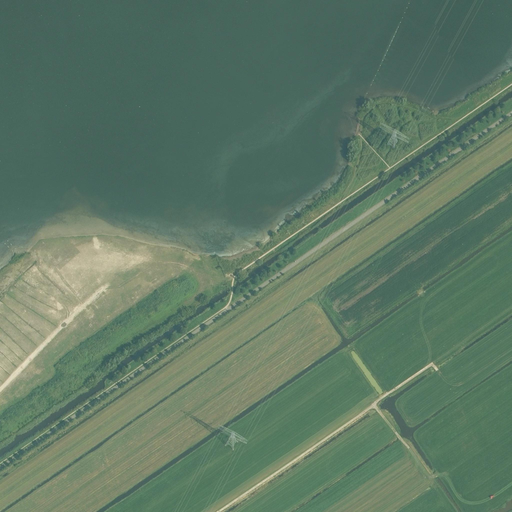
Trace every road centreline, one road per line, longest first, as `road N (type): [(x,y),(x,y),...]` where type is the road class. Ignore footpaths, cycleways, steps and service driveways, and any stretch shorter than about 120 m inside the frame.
road 1 (unknown): [(0,473),(511,118)]
road 2 (track): [(219,511),(374,405)]
road 3 (track): [(0,392),(99,290)]
